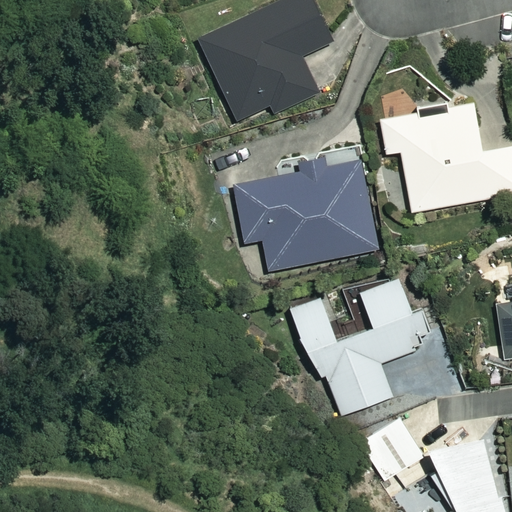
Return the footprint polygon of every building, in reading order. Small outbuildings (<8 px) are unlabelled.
[(331,43),(311,0),(288,0),(200,42),(237,121),(271,106),(275,114),(317,94),(300,57),(331,43)] [(385,153),(401,151),(410,211),(511,194),(511,144),(480,150),(473,106),(380,121),(385,153)] [(243,244),(262,241),(269,271),(375,250),(358,161),(232,186),(243,244)] [(409,314),(395,278),(358,292),(372,328),(335,342),(318,298),(287,310),(313,378),(324,373),(340,414),(391,394),(380,364),(416,350),(412,339),(424,334),(416,312),(409,314)] [(511,302),(498,304),(505,360),(511,359),(511,302)] [(398,419),(362,442),(385,479),(421,456),(398,419)] [(505,511),(502,496),(496,497),(483,439),(426,452),(453,511),(505,511)]
